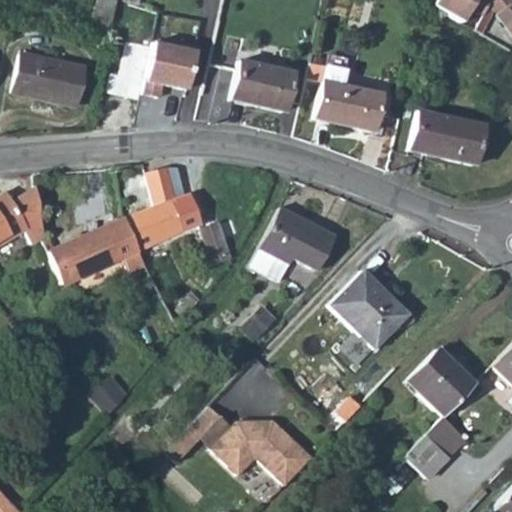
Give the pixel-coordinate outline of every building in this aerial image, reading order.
[(94,0),(91,17),(107,21),(110,0),(94,0)] [(433,0),(428,7),(441,14),(458,23),(469,0),(433,0)] [(511,1),(492,17),(511,41),(511,1)] [(422,8),(416,33),(435,38),(441,14),(428,7),(426,9),(422,8)] [(190,53),(149,44),(139,96),(155,100),(158,86),(182,91),(190,53)] [(16,54),(7,93),(70,107),(79,68),(16,54)] [(233,61),(225,100),(280,112),(288,74),(233,61)] [(302,79),(317,82),(310,119),(369,131),(376,95),(337,87),(340,71),(306,64),(302,79)] [(412,111),(403,150),(470,165),(479,126),(412,111)] [(151,207),(119,219),(134,252),(197,224),(187,196),(181,198),(173,170),(163,169),(142,175),(151,207)] [(0,195),(0,243),(20,232),(28,245),(38,239),(41,237),(31,189),(5,204),(0,195)] [(275,209),(247,266),(276,281),(287,260),(312,272),(326,244),(314,238),(318,230),(275,209)] [(119,219),(44,253),(59,286),(68,282),(134,252),(119,219)] [(216,224),(198,231),(208,265),(227,258),(216,224)] [(318,230),(314,238),(326,244),(330,237),(318,230)] [(358,273),(325,308),(369,349),(399,318),(382,303),(386,298),(369,284),(358,273)] [(386,298),(382,303),(399,318),(402,314),(386,298)] [(261,309),(245,326),(257,338),(273,321),(261,309)] [(511,340),(488,366),(511,388),(511,340)] [(432,351),(402,384),(438,418),(469,385),(432,351)] [(104,418),(123,396),(107,378),(86,398),(104,418)] [(226,430),(204,409),(183,431),(194,442),(205,452),(226,430)] [(438,418),(421,436),(423,437),(444,457),(461,439),(438,418)] [(252,463),(280,489),(304,464),(306,461),(267,424),(255,424),(255,427),(247,427),(247,424),(231,425),(226,430),(205,452),(233,479),(248,463),(252,463)] [(161,454),(159,456),(170,466),(194,442),(183,431),(161,454)] [(423,437),(408,452),(429,472),(444,457),(423,437)] [(130,447),(119,460),(140,476),(151,465),(143,458),(130,447)] [(154,447),(143,458),(151,465),(159,456),(161,454),(154,447)] [(511,511),(511,483),(485,511),(511,511)]
